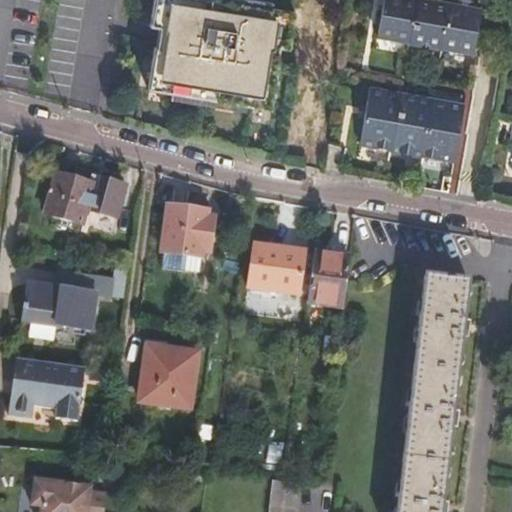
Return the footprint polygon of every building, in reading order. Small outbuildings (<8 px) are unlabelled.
[(175,0),(135,0),(129,97),(272,110),(276,67),(280,50),(290,51),(300,8),(175,0)] [(386,36),(391,0),(382,0),(378,35),(386,36)] [(481,8),(441,0),(391,0),(386,36),(474,51),(481,8)] [(359,142),(369,144),(378,87),(369,85),(359,142)] [(378,87),(369,144),(454,159),(464,102),(378,87)] [(112,232),(125,185),(95,177),(93,185),(56,175),(45,215),(112,232)] [(208,211),(168,207),(162,254),(164,254),(162,269),(185,272),(186,267),(200,269),(202,258),(202,253),(211,254),(216,218),(207,217),(208,211)] [(248,289),(298,295),(304,253),(254,245),(248,289)] [(350,259),(315,254),(307,304),(343,308),(350,259)] [(110,291),(113,275),(68,269),(66,284),(28,279),(23,316),(91,326),(96,289),(110,291)] [(397,511),(448,511),(449,503),(442,503),(451,427),(458,427),(460,413),(453,412),(462,336),(469,337),(471,322),(464,322),(468,283),(425,278),(397,511)] [(138,403),(190,410),(197,355),(146,348),(138,403)] [(53,420),(76,423),(84,370),(17,360),(9,418),(30,421),(32,407),(54,411),(53,420)] [(92,487),(35,480),(32,507),(41,508),(40,511),(104,511),(107,494),(91,492),(92,487)] [(270,507),(296,510),(299,484),(273,481),(270,507)]
